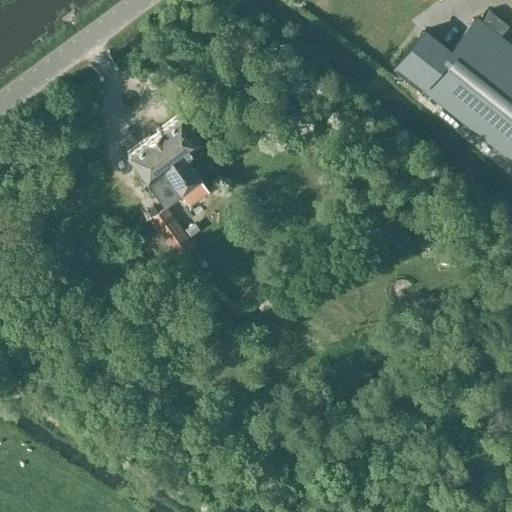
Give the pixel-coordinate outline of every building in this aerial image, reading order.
[(447,50),(421,30),(395,62),(511,154),(511,48),(474,18),(447,50)] [(201,174),(188,157),(203,146),(198,140),(201,138),(181,111),(126,151),(146,178),(147,177),(164,201),(179,190),(181,189),(187,198),(206,185),(199,175),(201,174)] [(127,159),(120,165),(130,179),(138,172),(127,159)] [(164,203),(147,218),(178,256),(197,241),(164,203)] [(217,344),(217,350),(219,356),(224,360),(230,362),(236,361),(242,358),(245,352),(245,346),(243,340),(238,335),(232,333),(226,334),(220,338),(217,344)]
